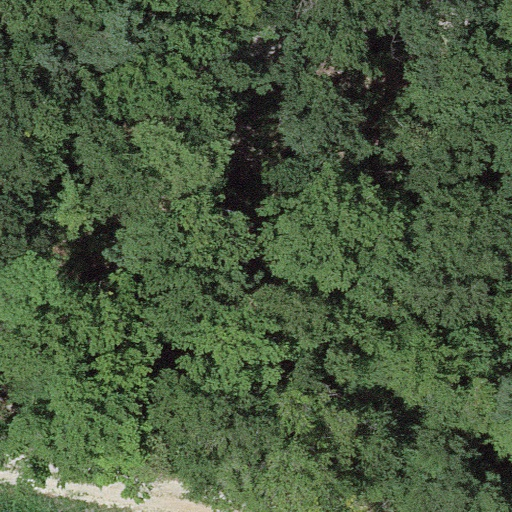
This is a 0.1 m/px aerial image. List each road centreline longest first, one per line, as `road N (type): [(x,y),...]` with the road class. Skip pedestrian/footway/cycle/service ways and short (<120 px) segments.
road 1 (track): [(0,140),(66,107),(303,32),(447,0)]
road 2 (track): [(211,511),(0,473)]
